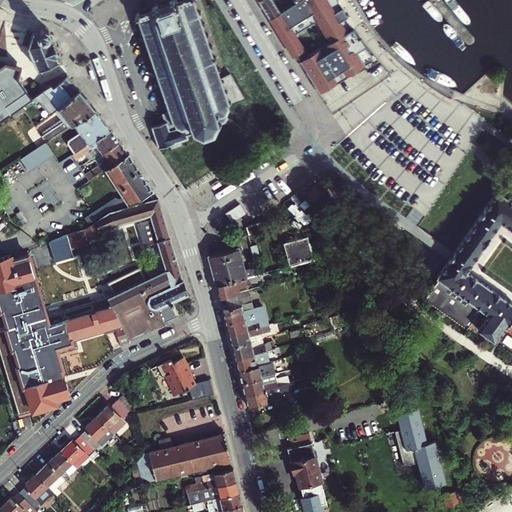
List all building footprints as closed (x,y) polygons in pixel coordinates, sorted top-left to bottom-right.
[(220,116),(225,117),(225,116),(226,112),(228,112),(229,109),(226,109),(226,107),(229,105),(229,104),(220,77),(218,71),(220,71),(219,67),(217,68),(215,61),(217,60),(215,57),(213,57),(212,52),(214,51),(212,46),(210,46),(207,38),(209,37),(208,34),(206,34),(203,27),(205,26),(204,23),(202,24),(200,15),(202,15),(201,12),(199,12),(198,11),(194,0),(184,0),(179,2),(179,1),(177,2),(177,0),(175,1),(174,0),(173,0),(172,0),(171,0),(167,0),(163,1),(155,4),(155,6),(153,7),(150,12),(141,15),(138,13),(136,14),(135,17),(134,17),(135,20),(137,19),(141,32),(139,33),(140,36),(142,35),(145,43),(143,44),(144,47),(146,46),(149,55),(147,55),(148,58),(150,58),(152,66),(151,67),(151,70),(153,69),(156,77),(154,77),(155,80),(157,80),(160,89),(158,89),(158,92),(160,91),(163,100),(162,100),(162,103),(164,102),(167,111),(160,113),(161,116),(159,117),(160,120),(162,119),(163,124),(151,128),(150,126),(148,127),(148,129),(147,129),(148,132),(149,131),(152,140),(151,141),(151,143),(153,142),(156,151),(156,150),(163,149),(163,151),(173,148),(173,147),(176,146),(177,149),(179,149),(179,147),(181,146),(180,144),(178,144),(177,141),(184,139),(184,142),(186,141),(187,138),(203,143),(202,146),(205,146),(206,143),(213,141),(215,143),(217,140),(214,139),(217,131),(220,116)] [(255,0),(268,19),(278,12),(269,0),(255,0)] [(339,8),(335,0),(297,0),(268,19),(277,32),(289,50),(290,50),(298,60),(307,55),(293,33),(315,19),(329,41),(350,28),(343,17),(342,16),(342,14),(339,8)] [(307,55),(298,60),(301,66),(303,65),(320,91),(335,81),(371,59),(369,56),(371,55),(364,46),(365,45),(359,36),(356,37),(355,36),(357,35),(351,27),(350,28),(329,41),(307,55)] [(29,47),(39,69),(61,60),(51,37),(50,37),(49,37),(49,35),(49,34),(49,33),(48,32),(49,31),(44,29),(43,29),(42,29),(40,30),(38,32),(37,31),(33,32),(32,32),(31,36),(29,43),(28,47),(29,47)] [(9,66),(10,60),(5,55),(3,56),(0,52),(0,118),(10,111),(20,104),(28,97),(31,95),(22,83),(22,78),(16,70),(14,66),(9,66)] [(220,77),(229,104),(241,99),(230,73),(220,77)] [(31,95),(28,97),(44,117),(54,109),(69,97),(68,95),(78,88),(67,74),(63,77),(53,85),(50,81),(31,95)] [(48,78),(50,81),(53,85),(63,77),(61,75),(54,80),(51,77),(48,78)] [(39,134),(43,140),(73,121),(84,114),(85,115),(93,107),(78,88),(68,95),(69,97),(54,109),(59,117),(61,119),(39,134)] [(24,110),(20,104),(10,111),(14,117),(24,110)] [(84,114),(73,121),(79,131),(67,138),(66,143),(68,146),(54,156),(57,161),(68,153),(109,127),(93,107),(85,115),(84,114)] [(225,120),(225,117),(220,116),(217,131),(221,131),(221,129),(225,130),(227,121),(225,120)] [(61,119),(59,117),(37,131),(39,134),(61,119)] [(90,158),(118,140),(109,127),(68,153),(73,160),(86,152),(90,158)] [(52,154),(43,140),(17,158),(26,171),(52,154)] [(128,152),(118,140),(90,158),(94,165),(81,173),(85,179),(103,168),(128,152)] [(128,152),(103,168),(117,190),(110,194),(112,198),(82,215),(85,220),(102,209),(153,189),(128,152)] [(222,184),(220,180),(211,186),(213,190),(222,184)] [(41,208),(58,198),(51,187),(35,197),(41,208)] [(462,262),(468,268),(485,244),(501,222),(504,224),(511,229),(511,200),(499,192),(453,257),(462,262)] [(51,376),(53,381),(68,376),(67,372),(86,366),(76,336),(101,329),(103,333),(109,332),(113,330),(112,326),(121,323),(156,308),(150,305),(148,299),(152,293),(183,279),(158,197),(105,211),(86,224),(36,243),(53,303),(64,300),(67,309),(31,319),(47,378),(51,376)] [(239,203),(226,212),(232,222),(246,213),(239,203)] [(0,226),(9,235),(18,227),(0,208),(0,226)] [(253,225),(242,228),(244,235),(264,230),(263,226),(259,226),(257,226),(253,227),(253,225)] [(289,267),(312,261),(306,237),(282,244),(289,267)] [(216,287),(248,278),(257,275),(256,269),(242,273),(236,251),(208,259),(216,287)] [(460,266),(466,271),(467,269),(468,268),(462,262),(453,257),(451,260),(460,266)] [(511,315),(511,302),(466,271),(460,266),(451,260),(438,279),(441,282),(434,292),(428,301),(469,330),(483,311),(487,314),(477,328),(495,340),(511,315)] [(224,298),(239,294),(238,288),(245,285),(245,283),(249,282),(248,278),(216,287),(219,299),(224,298)] [(156,308),(172,301),(188,294),(183,279),(152,293),(148,299),(150,305),(156,308)] [(225,324),(247,318),(265,313),(263,307),(257,307),(245,310),(244,305),(246,304),(243,293),(239,294),(224,298),(227,308),(222,309),(225,324)] [(39,303),(36,294),(30,296),(32,305),(39,303)] [(179,315),(172,301),(156,308),(121,323),(112,326),(121,345),(130,341),(129,338),(151,328),(152,331),(167,325),(165,322),(179,315)] [(228,336),(269,325),(267,319),(260,321),(260,320),(248,323),(247,318),(225,324),(228,336)] [(231,347),(254,341),(252,337),(263,334),(263,333),(270,331),(269,325),(228,336),(231,347)] [(235,359),(267,350),(275,348),(274,342),(266,344),(265,343),(255,346),(254,341),(231,347),(235,359)] [(269,358),(267,350),(235,359),(238,371),(260,365),(259,360),(269,358)] [(213,394),(209,379),(196,382),(193,376),(194,375),(184,356),(172,363),(170,360),(151,369),(159,387),(162,386),(165,393),(171,391),(173,395),(189,387),(192,399),(213,394)] [(270,362),(260,365),(238,371),(241,383),(263,377),(262,372),(272,369),(270,362)] [(244,396),(277,387),(275,380),(264,383),(263,377),(241,383),(244,396)] [(320,393),(318,385),(304,389),(307,397),(320,393)] [(279,399),(277,387),(244,396),(247,407),(279,399)] [(108,403),(97,414),(116,434),(128,423),(124,418),(135,408),(122,394),(111,405),(108,403)] [(428,444),(418,410),(396,417),(401,433),(396,434),(407,469),(420,464),(428,488),(449,482),(436,442),(428,444)] [(87,427),(81,433),(97,449),(103,444),(105,445),(116,434),(97,414),(85,425),(87,427)] [(73,436),(61,447),(75,461),(80,467),(92,455),(95,458),(100,453),(97,449),(81,433),(76,438),(73,436)] [(160,449),(153,451),(142,454),(135,463),(136,468),(131,469),(132,475),(138,474),(138,477),(149,481),(207,466),(209,472),(231,467),(222,433),(171,446),(169,438),(158,441),(160,449)] [(327,506),(309,434),(290,439),(292,448),(287,449),(293,473),(296,472),(304,506),(301,507),(302,511),(323,511),(324,511),(323,507),(327,506)] [(61,447),(49,459),(62,473),(75,461),(61,447)] [(62,473),(49,459),(36,471),(49,485),(62,473)] [(75,461),(62,473),(67,479),(80,467),(75,461)] [(184,486),(186,491),(234,480),(231,467),(209,472),(194,476),(195,483),(184,486)] [(20,491),(31,503),(49,485),(36,471),(24,483),(26,485),(20,491)] [(62,473),(49,485),(54,491),(67,479),(62,473)] [(186,491),(189,503),(237,492),(234,480),(186,491)] [(36,508),(54,491),(49,485),(31,503),(36,508)] [(12,495),(0,505),(0,506),(5,511),(34,511),(37,509),(36,508),(31,503),(20,491),(14,496),(12,495)] [(237,492),(189,503),(188,503),(189,510),(208,506),(209,511),(214,510),(241,504),(237,492)] [(463,492),(445,496),(448,510),(467,505),(463,492)] [(97,511),(107,503),(100,497),(84,511),(97,511)]
